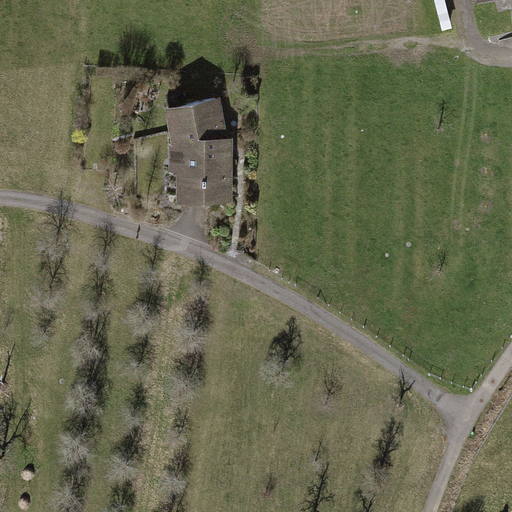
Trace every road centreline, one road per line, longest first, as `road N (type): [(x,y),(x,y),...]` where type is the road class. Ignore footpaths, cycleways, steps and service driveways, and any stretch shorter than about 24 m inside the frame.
road 1 (track): [(187,244),(297,298),(467,415)]
road 2 (residential): [(0,196),(69,207),(187,244)]
road 3 (track): [(511,355),(467,415),(432,511)]
